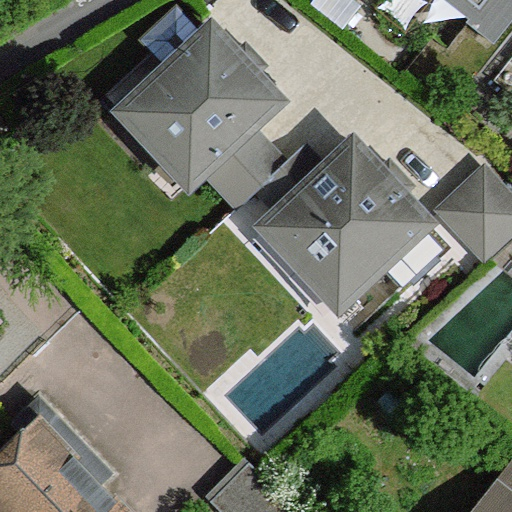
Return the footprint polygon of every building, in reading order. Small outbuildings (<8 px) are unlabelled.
[(511,17),(511,0),(442,0),(496,40),(511,17)] [(142,41),(170,70),(206,36),(180,7),(142,41)] [(170,70),(135,103),(203,175),(209,169),(254,128),(282,102),(214,29),(206,36),(170,70)] [(0,137),(11,131),(1,115),(0,116),(0,137)] [(254,128),(209,169),(243,207),(257,193),(287,165),(254,128)] [(309,144),(287,165),(257,193),(278,217),(332,166),(309,144)] [(332,166),(278,217),(352,296),(384,267),(426,228),(431,224),(356,144),(332,166)] [(487,258),(511,235),(511,197),(487,170),(443,211),(487,258)] [(446,249),(426,228),(384,267),(405,289),(446,249)] [(122,511),(41,425),(0,464),(0,507),(4,511),(122,511)] [(252,464),(213,502),(222,511),(301,511),(261,473),(252,464)] [(511,511),(511,476),(483,511),(511,511)]
